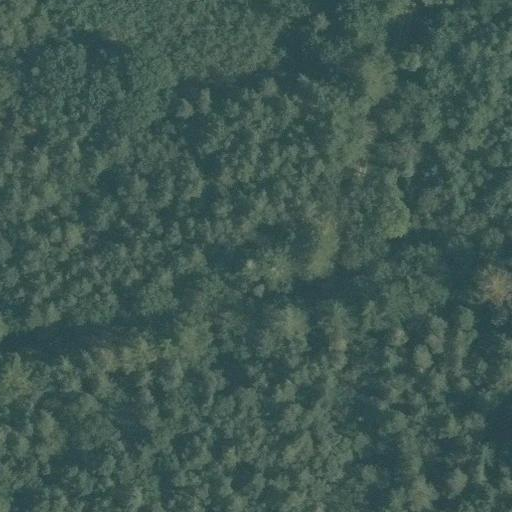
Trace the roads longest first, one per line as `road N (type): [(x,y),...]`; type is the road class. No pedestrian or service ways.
road 1 (track): [(0,354),(350,285)]
road 2 (track): [(413,0),(345,231),(350,285)]
road 3 (track): [(345,511),(350,310)]
road 4 (track): [(511,253),(350,285)]
